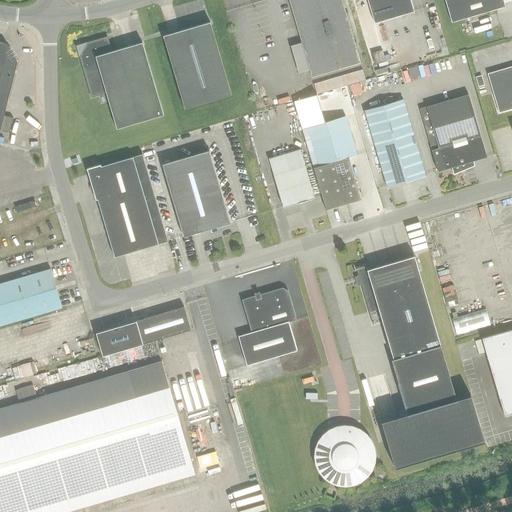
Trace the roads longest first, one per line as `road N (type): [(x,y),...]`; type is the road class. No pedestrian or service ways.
road 1 (unclassified): [(511,182),(97,304),(52,142),(48,16)]
road 2 (unknown): [(439,204),(412,97),(423,84),(458,77)]
